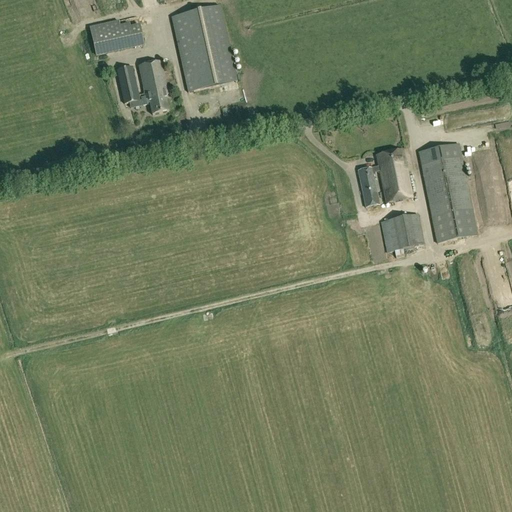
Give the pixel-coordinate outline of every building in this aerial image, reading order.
[(84,26),(97,22),(92,4),(79,8),(84,26)] [(221,9),(199,13),(172,19),(188,91),(237,81),(221,9)] [(96,58),(144,48),(139,27),(130,29),(129,26),(120,28),(119,23),(90,29),(96,58)] [(169,96),(162,63),(139,68),(146,101),(149,100),(153,117),(170,113),(166,96),(169,96)] [(141,102),(133,69),(118,72),(125,105),(141,102)] [(493,145),(488,124),(496,122),(493,111),(475,116),(483,148),(493,145)] [(478,237),(462,158),(460,146),(420,154),(438,245),(478,237)] [(380,168),(359,172),(366,209),(380,206),(374,176),(376,176),(376,174),(380,173),(387,205),(413,200),(404,151),(377,157),(380,168)] [(388,254),(395,253),(396,260),(405,258),(404,251),(425,247),(419,216),(382,224),(388,254)] [(511,288),(510,279),(497,281),(499,290),(511,288)]
